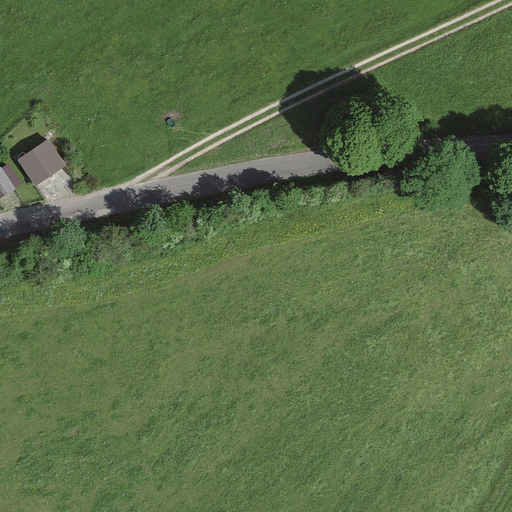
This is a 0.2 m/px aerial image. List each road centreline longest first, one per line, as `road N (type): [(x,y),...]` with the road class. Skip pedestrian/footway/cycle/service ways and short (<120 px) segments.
road 1 (tertiary): [(0,225),(115,194),(328,161),(511,152)]
road 2 (track): [(115,194),(504,0)]
